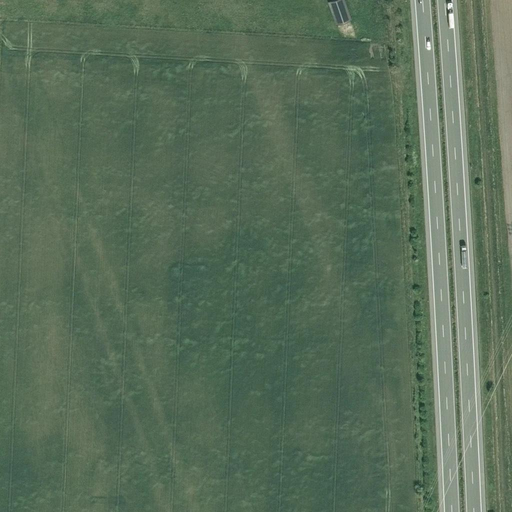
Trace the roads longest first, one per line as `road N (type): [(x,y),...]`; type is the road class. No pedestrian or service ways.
road 1 (motorway): [(474,511),(444,0)]
road 2 (motorway): [(422,0),(451,511)]
